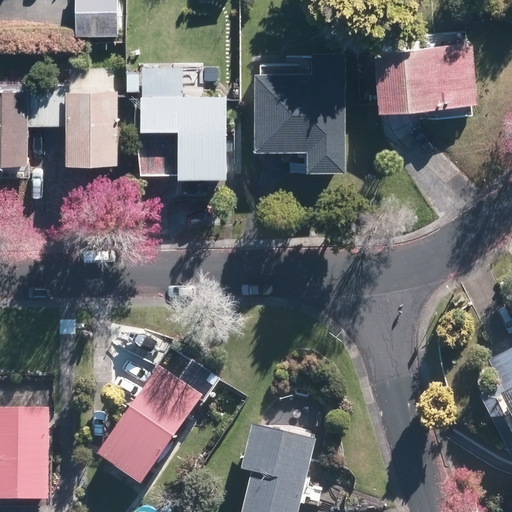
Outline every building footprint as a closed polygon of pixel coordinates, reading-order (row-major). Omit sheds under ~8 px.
[(115,0),(81,0),(82,30),(116,29),(115,0)] [(471,44),(380,52),(384,108),(475,101),(471,44)] [(343,164),(344,56),(314,56),(314,75),(261,74),(260,145),(311,145),(311,164),(343,164)] [(68,87),(29,87),(29,121),(68,121),(68,87)] [(27,94),(0,93),(0,160),(26,161),(27,94)] [(117,93),(71,93),(70,159),(117,159),(117,93)] [(226,97),(143,96),(143,128),(183,128),(182,173),(226,173),(226,97)] [(140,477),(197,395),(160,369),(103,451),(140,477)] [(0,493),(45,494),(46,410),(0,409),(0,493)] [(293,511),(311,440),(253,427),(244,465),(255,468),(244,511),(293,511)] [(366,442),(346,440),(344,464),(364,465),(366,442)]
